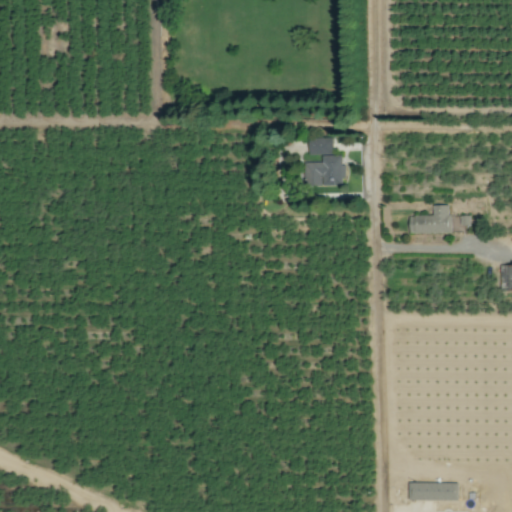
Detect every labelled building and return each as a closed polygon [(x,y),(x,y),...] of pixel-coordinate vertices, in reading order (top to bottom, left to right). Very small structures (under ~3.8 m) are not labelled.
[(308,139),(308,155),(332,154),(332,138),(308,139)] [(343,186),(342,156),(321,156),(321,162),(304,163),(304,186),(343,186)] [(409,234),(450,233),(450,205),(432,206),(433,216),(409,216),(409,234)] [(511,264),(499,265),(500,291),(511,290),(511,264)] [(458,501),(458,483),(409,482),(408,500),(458,501)]
